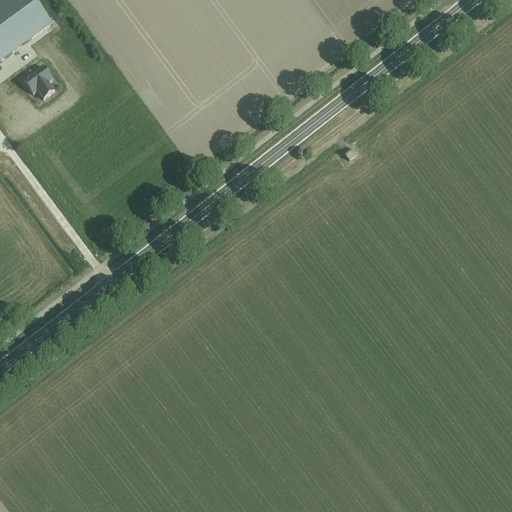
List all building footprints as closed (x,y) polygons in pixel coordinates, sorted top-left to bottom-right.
[(1,0),(0,1),(0,62),(52,24),(33,0),(1,0)] [(52,82),(43,68),(23,82),(33,96),(37,93),(43,101),(54,93),(48,85),(52,82)] [(0,105),(21,93),(17,85),(0,95),(0,105)] [(21,92),(0,107),(0,109),(8,120),(30,104),(21,92)] [(345,157),(349,162),(357,156),(353,151),(345,157)]
